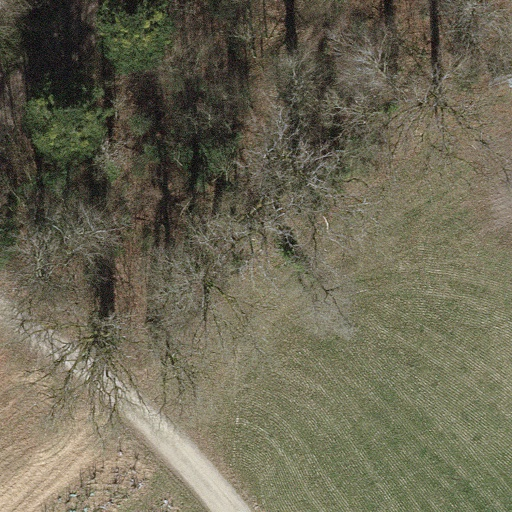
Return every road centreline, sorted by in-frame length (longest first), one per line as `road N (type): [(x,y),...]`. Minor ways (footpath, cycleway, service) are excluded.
road 1 (track): [(230,511),(171,438),(0,312)]
road 2 (track): [(0,110),(110,0)]
